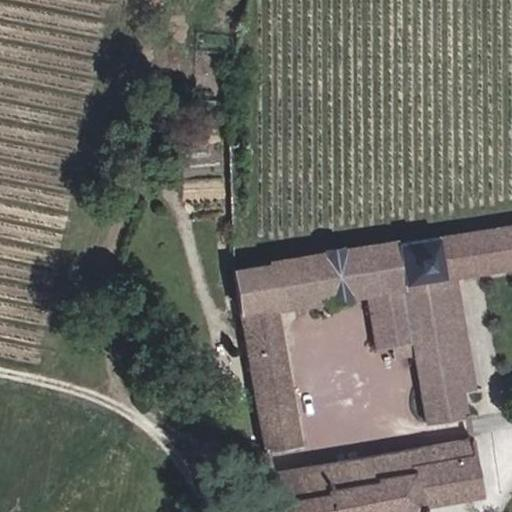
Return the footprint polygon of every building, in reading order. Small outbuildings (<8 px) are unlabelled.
[(511,223),(436,235),(337,253),(344,295),(366,291),(401,285),(411,343),(424,422),(464,415),(460,393),(474,390),(454,276),(511,267),(511,223)] [(344,295),(337,253),(324,255),(331,297),(344,295)] [(331,297),(324,255),(232,271),(264,451),(298,445),(274,306),(331,297)] [(411,343),(401,285),(366,291),(376,348),(411,343)] [(480,495),(470,438),(268,474),(275,511),(397,511),(413,509),(415,511),(419,511),(421,511),(422,509),(422,505),(480,495)]
